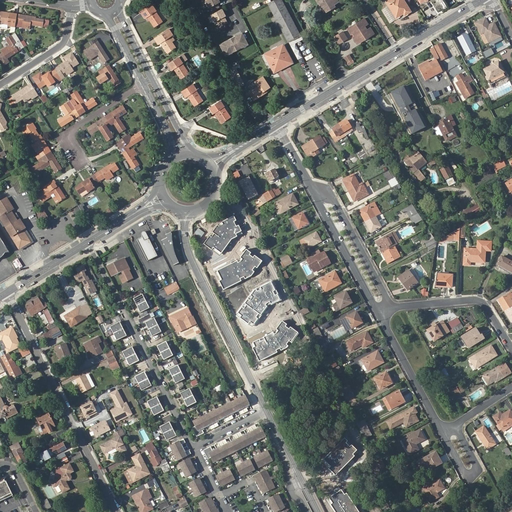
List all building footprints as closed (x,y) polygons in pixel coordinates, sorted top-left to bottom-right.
[(152,0),(148,0),(138,8),(141,12),(142,11),(146,17),(148,16),(149,15),(151,18),(150,19),(154,26),(162,21),(155,11),(157,9),(154,4),(154,3),(152,0)] [(205,0),(209,7),(210,6),(212,10),(219,7),(217,3),(219,2),(218,0),(205,0)] [(280,0),(275,0),(268,4),(288,43),(301,37),(280,0)] [(316,0),(318,3),(319,3),(324,12),(334,6),(333,4),(337,1),(336,0),(316,0)] [(397,19),(410,11),(403,0),(389,0),(387,2),(397,19)] [(225,15),(221,8),(211,13),(215,21),(216,20),(219,24),(226,20),(224,16),(225,15)] [(0,20),(1,20),(0,24),(8,25),(7,26),(15,27),(15,24),(17,15),(0,12),(0,20)] [(36,18),(17,15),(15,24),(19,24),(19,23),(23,23),(22,27),(29,28),(30,24),(42,26),(43,20),(36,19),(36,18)] [(486,17),(474,23),(481,38),(485,36),(488,44),(502,37),(495,22),(489,25),(486,17)] [(365,19),(348,29),(351,34),(356,31),(358,35),(354,38),(357,44),(362,41),(361,39),(363,38),(364,40),(374,34),(370,29),(365,32),(362,27),(368,24),(365,19)] [(155,38),(159,43),(161,42),(163,41),(165,44),(163,45),(168,52),(175,47),(168,37),(169,36),(165,31),(155,38)] [(227,40),(220,43),(226,54),(228,53),(231,51),(242,46),(245,44),(247,43),(242,32),(235,36),(237,39),(234,40),(234,39),(231,41),(229,43),(227,40)] [(343,32),(335,37),(339,44),(347,39),(343,32)] [(467,33),(457,38),(466,56),(476,52),(467,33)] [(0,54),(0,58),(4,65),(9,62),(7,58),(24,47),(21,42),(17,44),(12,36),(7,39),(12,47),(10,49),(8,46),(1,51),(3,53),(0,54)] [(98,42),(84,51),(86,55),(89,60),(98,54),(103,63),(109,59),(101,48),(98,50),(97,48),(100,46),(98,42)] [(442,48),(436,52),(441,61),(447,57),(442,48)] [(23,49),(20,51),(26,59),(29,57),(23,49)] [(280,51),(278,49),(267,54),(276,72),(292,63),(285,49),(280,51)] [(430,49),(429,50),(435,61),(439,59),(435,52),(432,53),(430,49)] [(67,61),(55,69),(60,77),(63,75),(62,74),(65,72),(67,74),(73,71),(72,68),(78,63),(72,53),(65,57),(67,61)] [(349,55),(344,58),(349,66),(354,62),(349,55)] [(168,63),(172,69),(174,68),(176,67),(178,70),(176,71),(181,78),(189,73),(182,63),(183,62),(179,57),(168,63)] [(425,80),(441,71),(435,61),(429,64),(420,69),(419,69),(425,80)] [(484,70),(489,79),(503,72),(498,61),(493,64),(494,65),(484,70)] [(111,68),(109,65),(100,71),(103,74),(97,78),(100,83),(109,78),(115,86),(120,83),(113,71),(109,73),(107,70),(111,68)] [(60,77),(55,69),(39,80),(36,82),(40,88),(47,83),(49,86),(55,82),(53,80),(56,78),(57,79),(60,77)] [(229,72),(236,88),(244,84),(236,69),(229,72)] [(503,72),(489,79),(491,84),(506,77),(503,72)] [(261,74),(254,78),(259,86),(249,92),(254,100),(266,93),(264,89),(268,86),(261,74)] [(459,81),(456,83),(465,98),(474,93),(468,83),(470,81),(467,76),(459,81)] [(36,92),(31,84),(15,95),(16,95),(12,97),(16,103),(23,98),(25,101),(31,97),(30,94),(32,92),(33,94),(36,92)] [(182,91),(186,96),(188,95),(190,94),(192,97),(190,98),(195,105),(202,100),(196,90),(192,84),(182,91)] [(404,87),(391,93),(412,135),(426,128),(416,109),(411,111),(408,106),(412,104),(404,87)] [(40,97),(43,104),(48,101),(45,95),(40,97)] [(75,108),(79,115),(82,113),(80,110),(83,108),(85,111),(97,104),(94,98),(85,103),(79,95),(70,101),(75,108)] [(455,95),(447,98),(450,104),(457,100),(455,95)] [(210,107),(213,113),(217,110),(219,113),(218,114),(222,121),(230,116),(223,106),(224,106),(220,100),(210,107)] [(76,117),(79,115),(75,108),(71,110),(67,103),(61,107),(67,115),(58,120),(62,126),(74,119),(72,115),(74,114),(76,117)] [(108,115),(105,117),(110,125),(114,123),(120,133),(125,129),(118,117),(126,112),(123,106),(111,113),(113,117),(110,118),(108,115)] [(110,125),(105,117),(102,119),(104,122),(101,124),(99,121),(88,129),(91,134),(100,129),(107,141),(113,137),(107,128),(110,125)] [(342,122),(339,124),(344,132),(345,135),(350,132),(348,129),(351,128),(347,121),(342,123),(342,122)] [(446,123),(442,125),(438,126),(444,138),(447,137),(448,140),(454,137),(453,134),(455,133),(449,121),(446,123)] [(45,155),(50,151),(40,135),(39,136),(35,130),(37,129),(33,123),(23,130),(27,135),(31,133),(37,142),(33,145),(37,151),(41,149),(45,155)] [(354,125),(359,133),(363,131),(358,123),(354,125)] [(344,132),(339,124),(335,126),(336,127),(332,130),(333,131),(336,137),(344,132)] [(437,127),(433,129),(438,137),(442,134),(437,127)] [(336,137),(333,131),(329,133),(335,142),(346,136),(345,135),(344,132),(336,137)] [(127,141),(124,137),(120,140),(116,142),(118,145),(121,143),(123,146),(120,148),(127,160),(133,156),(127,148),(143,138),(139,132),(127,141)] [(319,136),(303,146),(307,152),(310,150),(311,153),(318,149),(324,145),(319,136)] [(363,145),(367,153),(375,150),(371,141),(363,145)] [(310,150),(307,152),(310,158),(320,152),(318,149),(311,153),(310,150)] [(53,155),(50,151),(45,155),(42,156),(44,160),(32,168),(35,173),(51,164),(56,173),(62,169),(54,157),(52,159),(50,157),(53,155)] [(418,152),(414,155),(422,165),(426,162),(418,152)] [(405,162),(413,172),(418,169),(422,165),(414,155),(410,159),(408,161),(405,162)] [(111,164),(95,175),(99,181),(105,177),(107,179),(113,176),(111,173),(118,168),(115,163),(112,165),(111,164)] [(439,168),(444,179),(452,176),(447,164),(439,168)] [(266,174),(270,181),(271,183),(275,181),(274,179),(279,177),(275,169),(266,174)] [(238,171),(231,174),(234,179),(240,176),(238,171)] [(99,181),(95,175),(79,185),(80,186),(76,188),(80,193),(86,189),(88,192),(94,188),(93,185),(99,181)] [(342,180),(348,191),(362,184),(361,183),(358,185),(353,175),(342,180)] [(240,181),(247,195),(251,193),(250,191),(254,188),(249,177),(240,181)] [(391,187),(399,183),(395,178),(388,182),(391,187)] [(56,182),(54,180),(44,186),(47,190),(39,194),(42,200),(54,193),(60,201),(65,198),(58,186),(55,188),(53,184),(56,182)] [(362,184),(348,191),(353,201),(367,194),(362,184)] [(257,194),(254,188),(250,191),(251,193),(247,195),(249,198),(257,194)] [(268,202),(274,198),(270,191),(264,194),(268,202)] [(293,200),(295,199),(292,194),(274,204),(280,214),(296,205),(293,200)] [(250,209),(251,212),(258,208),(264,204),(267,202),(263,195),(260,197),(263,202),(250,209)] [(18,222),(12,211),(14,209),(8,198),(0,202),(0,210),(3,216),(0,217),(20,249),(31,243),(23,230),(18,222)] [(477,203),(461,212),(466,221),(483,212),(477,203)] [(359,210),(365,222),(375,216),(369,205),(359,210)] [(251,212),(253,216),(260,213),(258,208),(251,212)] [(406,213),(409,218),(417,214),(415,209),(406,213)] [(36,215),(41,222),(48,217),(43,210),(36,215)] [(289,220),(295,231),(309,223),(302,213),(289,220)] [(417,214),(409,218),(412,223),(420,219),(418,213),(417,214)] [(219,223),(203,244),(211,250),(213,247),(221,253),(231,240),(237,237),(236,234),(242,231),(239,225),(236,226),(234,222),(237,221),(234,215),(219,223)] [(375,216),(365,222),(371,232),(385,225),(382,220),(381,221),(378,222),(375,216)] [(137,240),(147,261),(158,256),(146,233),(145,232),(144,232),(143,232),(141,233),(141,234),(141,235),(141,236),(142,237),(137,240)] [(303,240),(308,248),(321,241),(316,232),(303,240)] [(167,238),(162,241),(174,266),(179,263),(177,258),(173,248),(171,233),(166,235),(167,238)] [(375,242),(381,253),(382,252),(394,246),(396,245),(390,234),(375,242)] [(4,252),(4,251),(9,252),(0,236),(0,256),(2,255),(2,254),(3,254),(4,252)] [(424,244),(426,248),(435,244),(432,239),(424,244)] [(478,242),(477,251),(486,252),(484,263),(488,264),(491,244),(478,242)] [(394,246),(382,252),(386,259),(385,260),(387,264),(400,257),(394,246)] [(484,263),(486,252),(477,251),(466,249),(463,265),(469,265),(470,262),(484,263)] [(251,253),(246,250),(240,258),(243,260),(241,262),(238,263),(237,262),(218,271),(222,280),(220,281),(224,289),(240,281),(239,279),(244,276),(245,279),(251,276),(254,272),(253,271),(255,267),(257,269),(262,261),(255,256),(253,258),(249,255),(251,253)] [(324,252),(307,261),(311,268),(319,264),(322,268),(330,263),(324,252)] [(511,260),(504,255),(498,264),(511,274),(511,260)] [(120,276),(123,283),(132,278),(128,270),(125,271),(124,270),(128,268),(124,258),(107,267),(112,276),(121,271),(123,275),(120,276)] [(206,270),(212,268),(209,260),(203,263),(206,270)] [(83,264),(74,267),(76,273),(73,274),(76,283),(82,281),(87,295),(97,291),(92,279),(88,280),(85,271),(86,270),(83,264)] [(322,268),(319,264),(311,268),(313,272),(322,268)] [(407,290),(417,282),(408,271),(402,275),(405,279),(401,282),(407,290)] [(319,281),(314,283),(318,291),(323,289),(325,291),(338,284),(335,277),(337,276),(335,272),(319,281)] [(452,275),(451,275),(435,274),(434,286),(451,287),(452,275)] [(176,281),(163,287),(167,295),(180,289),(176,281)] [(271,305),(280,300),(277,295),(275,296),(273,292),(276,291),(271,282),(260,287),(262,290),(258,292),(257,289),(254,291),(251,296),(253,298),(250,302),(248,300),(239,313),(242,315),(241,318),(249,324),(251,322),(254,324),(266,307),(265,306),(267,303),(270,302),(271,305)] [(334,297),(340,308),(351,302),(345,291),(334,297)] [(499,299),(505,311),(511,306),(511,300),(511,298),(511,297),(511,293),(511,292),(499,299)] [(133,299),(137,306),(146,301),(143,294),(133,299)] [(38,298),(25,306),(31,316),(46,306),(41,297),(38,299),(38,298)] [(146,301),(137,306),(140,313),(150,308),(146,301)] [(80,306),(65,316),(71,327),(87,317),(80,306)] [(43,312),(50,326),(53,324),(52,322),(53,321),(47,310),(43,312)] [(349,322),(352,328),(362,323),(356,311),(340,320),(343,325),(349,322)] [(154,318),(145,323),(149,330),(158,325),(154,318)] [(448,331),(442,320),(426,329),(427,330),(432,339),(432,340),(448,331)] [(114,334),(123,329),(119,322),(110,327),(114,334)] [(286,325),(281,322),(276,330),(278,332),(276,334),(274,336),(273,334),(254,343),(255,347),(253,348),(259,361),(276,353),(275,351),(280,349),(281,351),(287,348),(288,346),(286,345),(289,342),(291,343),(298,333),(290,327),(288,330),(285,328),(286,325)] [(343,325),(346,331),(352,328),(349,322),(343,325)] [(460,322),(451,328),(454,333),(463,327),(460,322)] [(47,332),(57,326),(56,323),(48,327),(45,329),(47,332)] [(149,330),(152,336),(161,332),(158,325),(149,330)] [(343,325),(329,333),(334,341),(347,333),(346,331),(343,325)] [(12,327),(0,332),(0,340),(0,341),(3,340),(6,348),(5,349),(7,354),(22,347),(12,327)] [(57,328),(44,334),(43,335),(47,341),(61,334),(57,328)] [(316,328),(310,331),(314,338),(319,336),(316,328)] [(475,328),(461,336),(465,343),(466,342),(469,346),(483,338),(481,334),(479,335),(477,331),(475,328)] [(126,336),(123,329),(114,334),(117,341),(126,336)] [(366,331),(346,342),(351,350),(361,345),(362,347),(372,342),(366,331)] [(90,351),(92,355),(101,350),(98,344),(96,339),(86,343),(90,351)] [(170,348),(166,342),(157,346),(160,353),(170,348)] [(59,352),(62,362),(71,358),(66,344),(55,348),(57,353),(59,352)] [(473,355),(475,358),(478,363),(486,358),(487,360),(496,354),(490,345),(473,355)] [(22,357),(30,353),(27,346),(19,350),(22,357)] [(135,354),(132,347),(123,352),(126,359),(135,354)] [(320,351),(323,356),(330,352),(327,347),(320,351)] [(160,353),(164,360),(173,355),(170,348),(160,353)] [(361,359),(367,370),(383,362),(377,350),(361,359)] [(12,362),(8,354),(2,358),(13,380),(20,376),(13,362),(12,362)] [(130,366),(139,361),(135,354),(126,359),(130,366)] [(110,366),(117,362),(114,356),(108,359),(106,359),(110,366)] [(112,371),(119,367),(117,362),(110,366),(108,370),(112,371)] [(483,376),(485,380),(487,383),(493,380),(495,379),(496,380),(509,372),(504,363),(483,376)] [(178,365),(169,370),(172,377),(181,372),(178,365)] [(446,372),(444,367),(438,370),(441,375),(446,372)] [(148,379),(144,372),(135,377),(139,384),(148,379)] [(172,377),(176,384),(185,379),(181,372),(172,377)] [(371,380),(377,391),(391,383),(386,372),(371,380)] [(84,376),(90,388),(94,387),(88,375),(84,376)] [(82,392),(90,388),(84,376),(76,380),(82,392)] [(148,379),(139,384),(142,390),(151,386),(148,379)] [(464,392),(459,384),(456,386),(460,393),(452,397),(453,399),(464,392)] [(460,393),(456,386),(448,391),(452,397),(460,393)] [(0,389),(0,388),(0,418),(0,419),(2,418),(4,422),(6,423),(10,421),(10,419),(9,417),(19,412),(15,404),(10,407),(9,406),(8,405),(6,405),(1,395),(3,394),(0,389)] [(190,388),(180,393),(184,400),(193,395),(190,388)] [(346,388),(341,391),(344,397),(349,394),(346,388)] [(124,404),(117,389),(109,393),(116,407),(110,410),(116,422),(132,414),(126,402),(124,404)] [(400,396),(401,395),(398,391),(385,398),(391,409),(403,402),(400,396)] [(184,400),(187,407),(196,402),(193,395),(184,400)] [(245,396),(238,399),(244,413),(248,411),(247,407),(250,405),(245,396)] [(157,397),(148,402),(151,409),(160,404),(157,397)] [(235,413),(239,411),(241,415),(244,413),(238,399),(231,403),(230,403),(235,413)] [(92,401),(80,407),(86,419),(98,413),(92,401)] [(230,403),(223,407),(230,420),(233,418),(232,415),(235,413),(230,403)] [(164,411),(160,404),(151,409),(155,415),(164,411)] [(216,410),(221,420),(224,418),(226,422),(230,420),(223,407),(216,410)] [(413,408),(387,422),(390,428),(403,421),(406,426),(417,420),(413,413),(415,412),(413,408)] [(215,411),(208,414),(215,428),(219,426),(217,422),(221,420),(216,410),(215,411)] [(494,417),(496,420),(495,421),(496,422),(497,422),(501,429),(511,421),(511,415),(509,411),(500,417),(498,414),(494,417)] [(48,424),(52,422),(48,413),(37,419),(41,427),(38,429),(42,436),(49,432),(49,433),(52,431),(50,428),(48,424)] [(201,418),(206,428),(209,426),(211,429),(215,428),(208,414),(202,417),(201,418)] [(200,418),(193,422),(196,426),(192,428),(197,437),(204,433),(202,429),(206,428),(201,418),(200,418)] [(106,420),(91,427),(95,437),(111,430),(106,420)] [(173,429),(170,422),(160,427),(164,433),(173,429)] [(358,426),(360,431),(367,428),(367,427),(364,422),(358,426)] [(257,428),(255,425),(251,427),(253,430),(258,440),(264,437),(266,436),(261,426),(257,428)] [(475,432),(486,449),(495,444),(484,426),(475,432)] [(253,430),(251,427),(247,428),(249,432),(246,434),(251,444),(251,443),(258,440),(253,430)] [(115,439),(100,446),(104,454),(107,452),(112,449),(111,448),(114,446),(115,448),(117,451),(119,454),(126,451),(119,437),(124,435),(121,429),(113,434),(115,439)] [(167,440),(176,436),(173,429),(164,433),(167,440)] [(420,431),(402,440),(409,454),(418,450),(415,444),(415,443),(417,442),(417,443),(424,439),(420,431)] [(251,444),(246,434),(242,436),(240,432),(236,434),(238,438),(243,448),(250,444),(251,444)] [(233,436),(235,439),(231,441),(236,451),(237,451),(243,448),(238,438),(236,434),(233,436)] [(174,453),(184,448),(182,445),(186,443),(184,439),(170,445),(174,452),(174,453)] [(231,441),(227,443),(226,439),(222,441),(224,445),(229,455),(235,452),(236,451),(231,441)] [(218,443),(220,447),(216,449),(221,458),(222,458),(229,455),(224,445),(222,441),(218,443)] [(54,455),(66,449),(63,442),(51,449),(51,448),(42,453),(46,461),(55,456),(54,455)] [(15,456),(22,453),(19,447),(16,449),(14,446),(11,447),(15,456)] [(151,459),(149,460),(153,467),(158,465),(157,463),(160,461),(153,447),(147,450),(151,459)] [(221,458),(216,449),(213,450),(211,447),(204,450),(208,460),(212,458),(214,462),(220,459),(221,458)] [(185,452),(184,448),(174,453),(174,454),(178,460),(191,454),(189,450),(185,452)] [(502,450),(507,457),(511,454),(507,448),(502,450)] [(61,458),(64,463),(68,460),(63,451),(55,456),(57,460),(61,458)] [(261,454),(266,464),(269,462),(272,461),(267,451),(262,454),(261,454)] [(420,466),(419,466),(420,467),(421,467),(423,470),(431,466),(432,468),(440,463),(434,452),(418,461),(420,466)] [(254,458),(259,467),(262,466),(266,464),(261,454),(260,455),(254,458)] [(128,471),(133,482),(148,474),(139,455),(132,458),(136,467),(128,471)] [(190,459),(180,464),(183,469),(183,470),(193,465),(190,459)] [(255,470),(250,460),(244,463),(243,463),(248,473),(252,471),(255,470)] [(237,466),(242,476),(245,475),(248,473),(243,463),(242,464),(237,466)] [(61,469),(54,472),(56,476),(57,476),(58,478),(51,482),(54,488),(57,486),(62,494),(68,490),(64,483),(63,481),(66,479),(67,480),(68,481),(69,481),(70,480),(71,479),(71,477),(70,474),(74,472),(69,464),(61,468),(61,469)] [(196,472),(193,465),(183,470),(183,471),(186,477),(196,472)] [(384,465),(378,468),(382,475),(387,472),(384,465)] [(228,483),(235,480),(230,470),(224,473),(223,473),(228,483)] [(255,476),(259,485),(271,479),(266,470),(255,476)] [(222,474),(217,476),(221,486),(228,483),(223,473),(222,474)] [(199,479),(190,484),(193,490),(203,485),(199,479)] [(259,485),(264,493),(275,488),(271,479),(259,485)] [(439,479),(422,488),(429,502),(438,497),(436,492),(443,488),(439,479)] [(5,481),(0,483),(0,497),(9,493),(10,493),(11,493),(5,481)] [(193,490),(196,497),(206,492),(203,485),(193,490)] [(176,498),(182,496),(178,486),(172,488),(176,498)] [(132,497),(137,506),(139,506),(140,506),(143,511),(146,511),(152,509),(148,500),(151,498),(147,490),(132,497)] [(278,494),(268,499),(272,506),(282,501),(281,500),(278,494)] [(182,507),(188,504),(185,498),(179,502),(182,507)] [(211,498),(200,503),(203,511),(204,511),(215,507),(211,498)] [(47,500),(41,503),(44,510),(50,507),(47,500)] [(272,506),(274,511),(276,511),(285,508),(282,502),(282,501),(272,506)]
